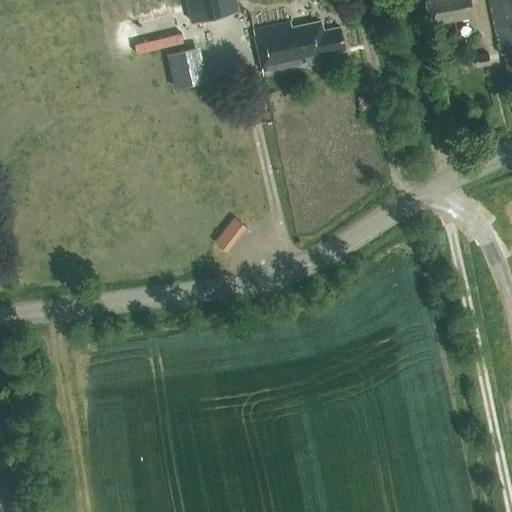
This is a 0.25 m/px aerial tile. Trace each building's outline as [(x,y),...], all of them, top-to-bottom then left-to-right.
[(185,0),(191,24),(239,12),(236,0),(185,0)] [(474,18),(470,0),(423,0),(429,26),(474,18)] [(508,77),(511,76),(511,0),(488,0),(500,56),(504,55),(508,77)] [(254,29),(255,31),(263,72),(308,62),(308,63),(311,63),(313,64),(318,63),(319,61),(322,60),(320,54),(344,49),(339,26),(323,29),(321,20),(291,26),(289,21),(254,29)] [(172,85),(206,80),(201,45),(167,50),(172,85)] [(476,68),(490,65),(488,54),(474,57),(476,68)]
